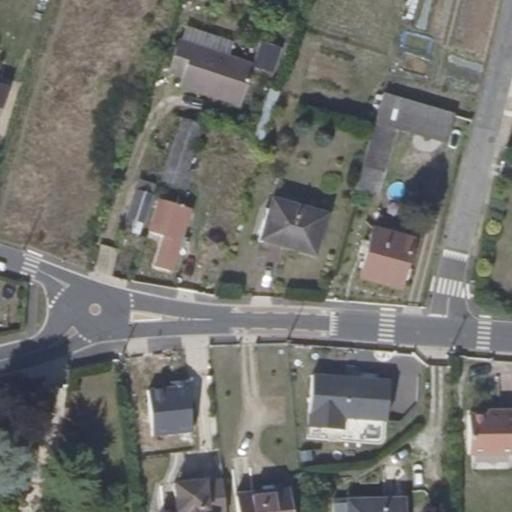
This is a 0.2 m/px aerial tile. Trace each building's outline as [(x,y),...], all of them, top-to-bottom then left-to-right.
[(252,66),(274,73),(283,47),(261,40),(252,66)] [(240,107),(254,67),(176,42),(165,74),(181,78),(178,87),(240,107)] [(437,123),(437,119),(439,105),(401,100),(398,116),(437,123)] [(374,124),(355,190),(377,196),(397,130),(374,124)] [(188,173),(199,137),(180,131),(164,180),(187,188),(191,174),(188,173)] [(122,227),(140,233),(156,183),(138,177),(122,227)] [(311,255),(323,218),(274,202),(262,239),(311,255)] [(180,271),(198,214),(164,203),(154,235),(168,239),(160,266),(180,271)] [(397,290),(411,240),(371,229),(358,279),(397,290)] [(381,377),(310,371),(306,424),(377,430),(381,377)] [(511,450),(511,405),(495,405),(495,411),(483,411),(464,411),(464,450),(511,450)] [(289,511),(286,489),(233,496),(235,511),(289,511)] [(345,511),(386,511),(386,501),(346,501),(345,511)] [(386,501),(386,511),(399,511),(400,501),(386,501)]
